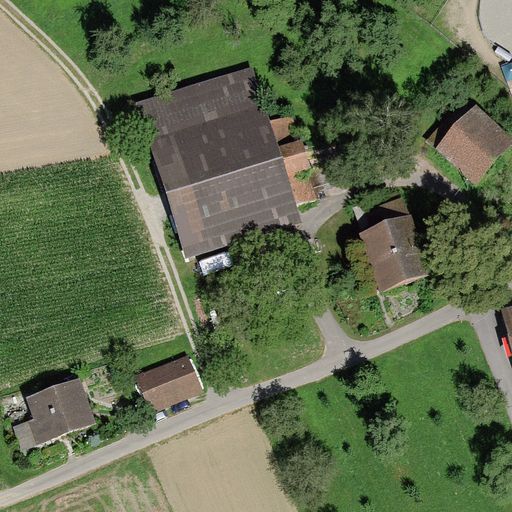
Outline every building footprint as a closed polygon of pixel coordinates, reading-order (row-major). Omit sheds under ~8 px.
[(137,106),(186,262),(302,226),(297,210),(319,203),(293,119),(271,126),(253,70),(137,106)] [(436,153),(477,189),(511,150),(511,140),(476,109),(436,153)] [(433,279),(411,220),(360,239),(381,298),(433,279)] [(136,378),(151,416),(204,394),(188,357),(136,378)] [(38,449),(97,427),(81,382),(26,402),(34,424),(30,425),(38,449)]
